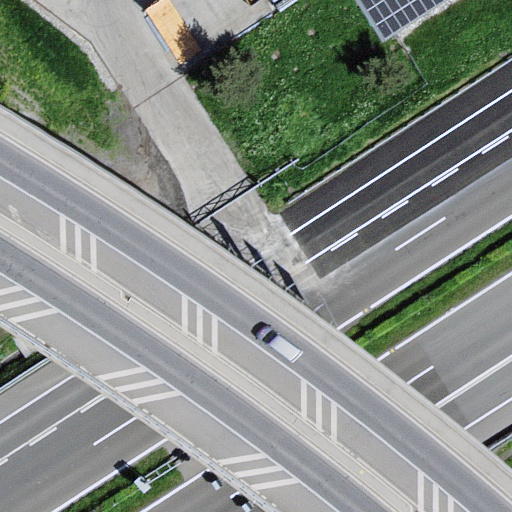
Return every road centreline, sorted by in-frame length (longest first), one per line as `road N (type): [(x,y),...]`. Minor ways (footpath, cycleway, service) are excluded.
road 1 (motorway): [(511,172),(0,502)]
road 2 (tertiary): [(482,511),(285,356),(0,168)]
road 3 (tertiary): [(0,263),(209,403),(350,511)]
road 4 (motorway): [(226,502),(511,317)]
